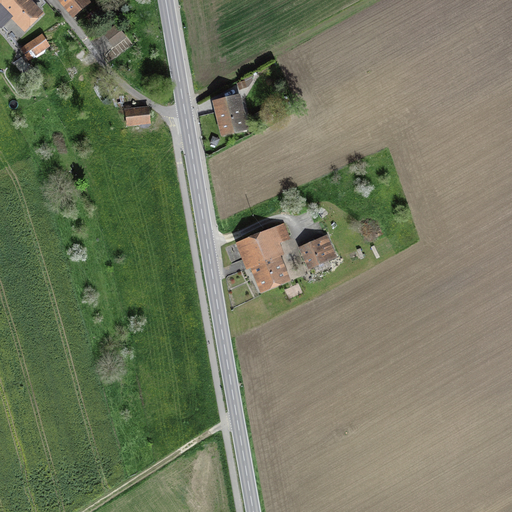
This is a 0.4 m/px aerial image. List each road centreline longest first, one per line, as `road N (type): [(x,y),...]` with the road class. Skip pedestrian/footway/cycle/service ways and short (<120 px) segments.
road 1 (secondary): [(253,511),(165,0)]
road 2 (track): [(182,103),(376,0)]
road 3 (track): [(236,417),(89,511)]
